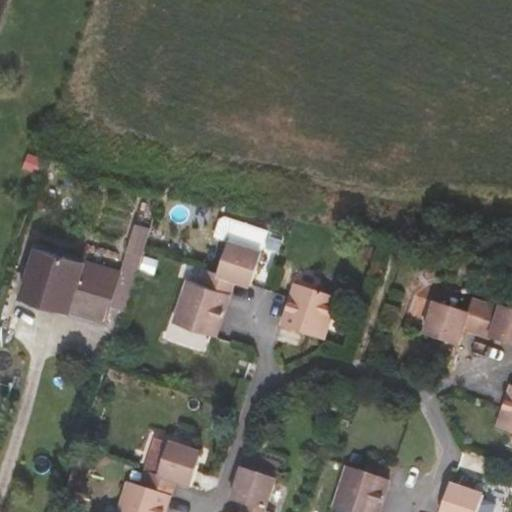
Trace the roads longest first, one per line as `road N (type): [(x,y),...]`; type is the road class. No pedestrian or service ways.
road 1 (residential): [(428,395),(361,370),(323,368),(282,389)]
road 2 (residential): [(282,389),(257,401),(213,511)]
road 3 (residential): [(405,511),(447,482),(454,449),(428,395)]
